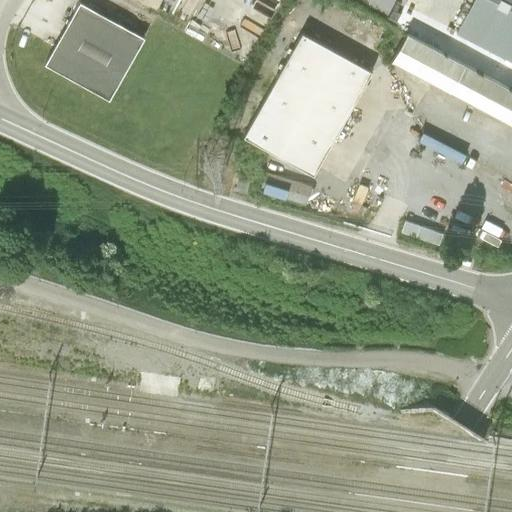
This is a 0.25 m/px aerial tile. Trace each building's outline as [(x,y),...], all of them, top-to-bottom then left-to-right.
[(511,0),(467,0),(455,25),(511,52),(511,0)] [(79,2),(44,66),(108,102),(144,38),(79,2)] [(274,155),(290,165),(312,177),(371,72),(301,33),(242,138),(274,155)] [(405,33),(390,61),(466,101),(511,125),(511,90),(467,66),(405,33)] [(290,165),(274,155),(268,165),(288,176),(294,167),(290,165)] [(238,179),(235,189),(243,192),(247,182),(238,179)] [(404,222),(400,233),(438,247),(442,235),(404,222)]
